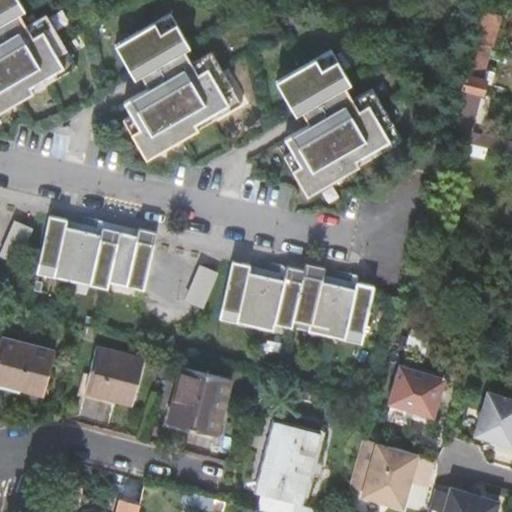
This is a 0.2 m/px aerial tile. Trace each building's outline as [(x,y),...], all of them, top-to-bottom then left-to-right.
[(0,0),(0,111),(78,66),(47,13),(27,24),(20,12),(26,9),(20,0),(0,0)] [(243,103),(212,50),(193,61),(186,49),(191,46),(171,11),(116,44),(136,78),(142,74),(149,86),(124,101),(132,114),(124,118),(147,159),(243,103)] [(475,42),(463,89),(479,94),(484,95),(488,83),(494,84),(497,72),(486,69),(492,46),(475,42)] [(308,195),(404,139),(373,86),(354,97),(346,85),(352,82),(332,48),(277,80),(297,114),(303,110),(310,123),(285,137),(293,150),(285,155),(308,195)] [(450,137),(466,141),(473,117),(479,94),(463,89),(457,113),(450,137)] [(50,215),(37,273),(56,277),(57,270),(92,278),(90,284),(109,289),(112,275),(128,279),(127,285),(145,290),(158,232),(139,228),(138,235),(103,227),(102,234),(67,226),(68,219),(50,215)] [(16,217),(8,240),(26,246),(34,223),(16,217)] [(233,260),(220,318),(239,322),(240,315),(310,331),(311,324),(346,332),(345,339),(363,343),(376,285),(357,281),(354,295),(320,287),(323,273),(288,265),(285,279),(250,271),(251,264),(233,260)] [(186,297),(205,305),(220,269),(202,261),(186,297)] [(1,341),(0,342),(0,383),(43,394),(53,353),(1,341)] [(97,347),(86,391),(104,396),(106,390),(117,393),(116,398),(134,403),(145,359),(97,347)] [(389,402),(434,416),(445,377),(423,370),(400,363),(389,402)] [(183,367),(169,422),(217,434),(231,379),(183,367)] [(511,450),(511,397),(488,391),(476,433),(499,440),(498,446),(511,450)] [(275,418),(257,490),(304,502),(323,430),(275,418)] [(404,506),(420,452),(379,441),(364,437),(350,485),(365,489),(364,494),(404,506)] [(139,511),(146,490),(126,484),(117,511),(139,511)] [(450,492),(436,487),(430,507),(444,511),(450,492)] [(452,487),(450,492),(444,511),(496,511),(500,501),(452,487)]
